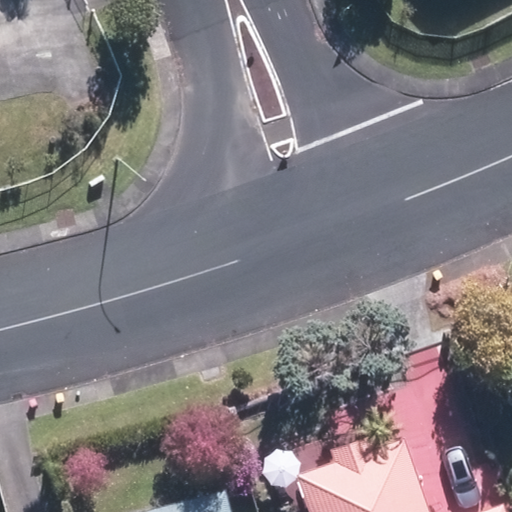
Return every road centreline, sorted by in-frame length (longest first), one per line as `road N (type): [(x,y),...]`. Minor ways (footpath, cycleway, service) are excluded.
road 1 (residential): [(310,233),(0,324)]
road 2 (residential): [(310,233),(224,0)]
road 3 (residential): [(511,151),(310,233)]
